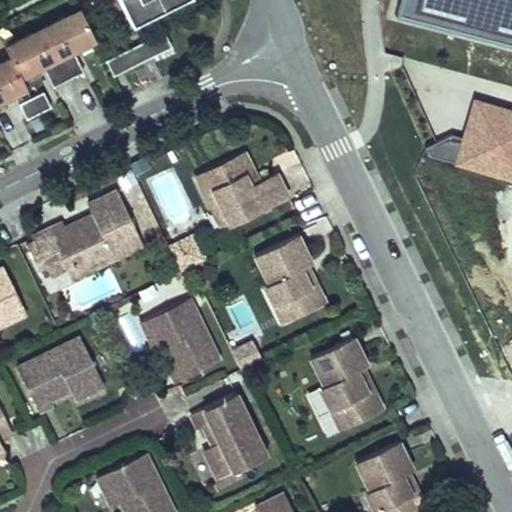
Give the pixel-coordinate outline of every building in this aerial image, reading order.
[(132,0),(119,0),(130,22),(141,16),(132,0)] [(132,0),(141,16),(173,0),(132,0)] [(511,0),(399,0),(395,13),(511,44),(511,0)] [(0,98),(7,95),(24,87),(19,75),(41,65),(51,84),(81,71),(70,48),(93,36),(81,10),(6,48),(12,59),(0,63),(0,98)] [(165,35),(106,56),(111,70),(170,49),(165,35)] [(19,103),(26,118),(51,107),(45,92),(19,103)] [(511,109),(470,101),(462,138),(454,134),(441,141),(423,147),(449,160),(511,178),(511,109)] [(275,172),(258,180),(249,184),(243,172),(252,168),(243,150),(195,173),(213,210),(221,206),(229,224),(287,196),(281,184),(275,172)] [(252,168),(243,172),(249,184),(258,180),(252,168)] [(143,243),(117,189),(87,204),(92,214),(95,221),(86,226),(75,222),(65,227),(63,222),(32,237),(44,262),(60,254),(67,268),(80,261),(94,266),(143,243)] [(213,210),(221,228),(229,224),(221,206),(213,210)] [(92,214),(75,222),(86,226),(95,221),(92,214)] [(169,245),(181,270),(190,265),(205,257),(193,233),(169,245)] [(296,233),(255,254),(269,281),(264,284),(275,306),(283,302),(291,318),(324,301),(313,278),(307,281),(300,267),(306,264),(311,262),(296,233)] [(80,261),(67,268),(71,278),(94,266),(80,261)] [(306,264),(300,267),(307,281),(313,278),(306,264)] [(0,324),(25,312),(3,266),(0,267),(0,324)] [(175,381),(219,360),(188,296),(140,320),(155,350),(163,345),(170,342),(180,361),(173,364),(168,367),(175,381)] [(283,302),(275,306),(283,322),(291,318),(283,302)] [(103,384),(80,335),(17,366),(38,410),(52,403),(50,399),(50,398),(47,392),(66,383),(69,389),(73,398),(103,384)] [(352,335),(310,356),(323,383),(319,386),(330,409),(338,405),(348,425),(382,408),(369,382),(363,385),(355,369),(362,366),(366,364),(352,335)] [(240,369),(262,358),(253,338),(230,349),(240,369)] [(170,342),(163,345),(173,364),(180,361),(170,342)] [(369,382),(362,366),(355,369),(363,385),(369,382)] [(47,392),(50,398),(69,389),(66,383),(47,392)] [(266,454),(235,391),(191,412),(198,427),(203,425),(210,421),(219,440),(212,444),(203,448),(218,478),(266,454)] [(348,425),(338,405),(330,409),(340,429),(348,425)] [(0,454),(5,452),(0,441),(0,437),(12,432),(0,406),(0,454)] [(210,421),(203,425),(212,444),(219,440),(210,421)] [(41,424),(26,431),(35,450),(50,442),(41,424)] [(385,511),(411,511),(424,506),(413,484),(407,487),(401,474),(407,471),(411,469),(397,439),(355,460),(369,488),(364,490),(374,511),(383,507),(385,511)] [(174,511),(144,451),(96,475),(111,505),(120,501),(127,497),(134,511),(174,511)] [(407,471),(401,474),(407,487),(413,484),(407,471)] [(293,511),(284,492),(254,506),(257,511),(293,511)] [(134,511),(127,497),(120,501),(125,511),(134,511)]
